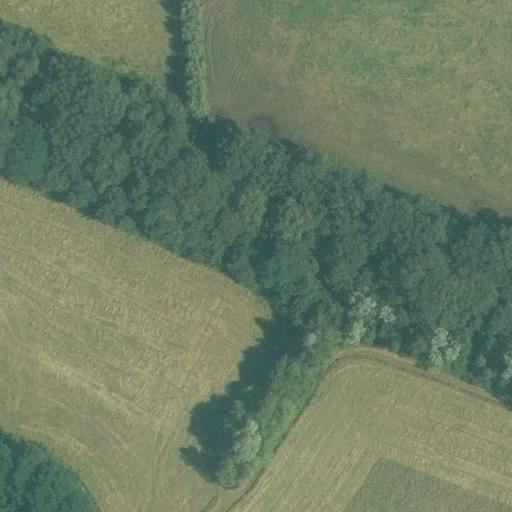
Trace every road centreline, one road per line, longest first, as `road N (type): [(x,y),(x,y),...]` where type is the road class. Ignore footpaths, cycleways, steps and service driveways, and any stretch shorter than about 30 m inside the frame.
road 1 (track): [(511,312),(190,170)]
road 2 (track): [(190,170),(0,93)]
